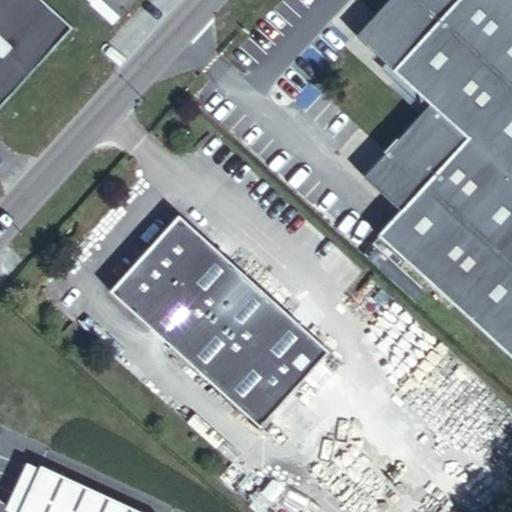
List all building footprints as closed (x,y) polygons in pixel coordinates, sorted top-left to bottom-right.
[(0,0),(0,101),(69,26),(39,0),(0,0)] [(511,4),(507,0),(388,0),(350,43),(426,109),(360,183),(398,216),(376,241),(511,361),(511,4)] [(326,357),(176,222),(141,260),(148,266),(138,277),(132,271),(108,298),(259,433),(326,357)] [(141,260),(132,271),(138,277),(148,266),(141,260)] [(123,511),(39,474),(21,511),(123,511)]
